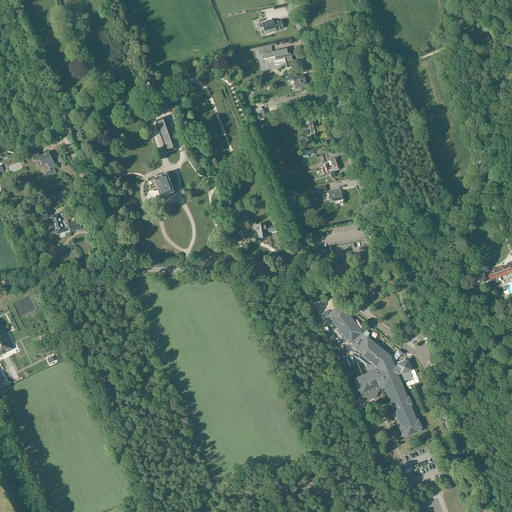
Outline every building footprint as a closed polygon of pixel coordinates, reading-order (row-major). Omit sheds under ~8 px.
[(282,20),(274,23),(274,20),(263,23),(266,31),(276,28),(277,31),(281,30),(284,28),(282,20)] [(272,46),(257,50),(260,50),(261,55),(263,54),(264,60),(266,60),(267,65),(276,63),(277,65),(275,66),(286,63),(286,62),(292,61),(291,57),(295,56),(294,55),(291,56),(290,54),(288,54),(287,49),(274,52),(272,46)] [(290,81),(294,80),(296,89),(307,86),(304,76),(297,77),(296,74),(289,76),(284,77),(285,82),(290,81)] [(179,97),(188,92),(185,86),(176,91),(179,97)] [(170,114),(174,112),(168,101),(164,103),(170,114)] [(262,120),(268,118),(267,115),(266,115),(264,109),(259,111),(262,120)] [(305,125),(309,124),(311,138),(320,136),(317,123),(320,122),(319,116),(304,119),(305,125)] [(166,153),(176,150),(172,138),(172,137),(169,129),(165,118),(155,121),(159,133),(162,141),(166,153)] [(269,121),(260,123),(261,128),(262,131),(266,130),(266,127),(270,126),(269,121)] [(54,170),(56,168),(49,153),(40,157),(36,150),(31,152),(35,161),(38,160),(38,161),(38,162),(40,167),(43,166),(48,164),(50,171),(46,172),(48,176),(55,173),(54,170)] [(338,159),(330,161),(331,166),(333,165),(333,168),(337,166),(336,165),(337,165),(337,164),(339,163),(338,159)] [(331,171),(330,172),(330,173),(332,179),(336,177),(334,172),(341,169),(339,163),(337,164),(337,165),(336,165),(337,166),(333,168),(331,168),(331,169),(331,171)] [(303,167),(286,172),(287,177),(304,172),(303,167)] [(169,195),(174,193),(167,175),(162,177),(161,175),(159,176),(160,177),(154,179),(158,190),(155,191),(152,190),(148,192),(148,194),(150,201),(152,201),(158,199),(159,197),(160,196),(161,198),(166,196),(169,195)] [(334,202),(343,200),(342,198),(340,190),(328,193),(330,203),(334,203),(334,202)] [(297,208),(298,209),(305,206),(303,202),(300,203),(298,198),(291,200),(293,206),(294,206),(295,209),(297,208)] [(56,216),(51,217),(53,224),(55,228),(57,234),(64,232),(63,229),(69,227),(71,233),(82,229),(80,223),(79,220),(68,224),(67,220),(69,219),(68,216),(66,216),(64,211),(56,214),(56,216)] [(39,214),(42,221),(49,218),(47,212),(39,214)] [(265,225),(257,226),(259,238),(267,237),(265,225)] [(489,281),(491,281),(492,285),(499,282),(498,278),(511,272),(511,261),(486,272),(489,281)] [(474,300),(465,303),(467,309),(476,306),(474,300)] [(330,315),(328,316),(331,320),(330,321),(342,337),(343,339),(345,337),(349,343),(352,346),(354,348),(357,351),(377,366),(378,370),(355,379),(355,378),(347,381),(355,399),(354,399),(357,406),(376,398),(379,392),(386,389),(392,404),(390,405),(394,413),(395,412),(401,427),(400,428),(403,437),(405,436),(406,438),(421,430),(422,429),(419,420),(417,421),(411,406),(412,405),(409,397),(407,398),(401,383),(403,382),(401,377),(401,375),(412,371),(408,361),(397,365),(396,364),(395,364),(395,362),(392,360),(390,356),(388,352),(378,344),(374,343),(367,338),(365,337),(367,336),(365,335),(364,334),(363,335),(362,334),(363,333),(342,306),(339,308),(338,307),(331,312),(332,313),(330,315)] [(0,355),(14,349),(0,320),(0,355)] [(339,353),(336,354),(343,370),(346,369),(339,353)]
